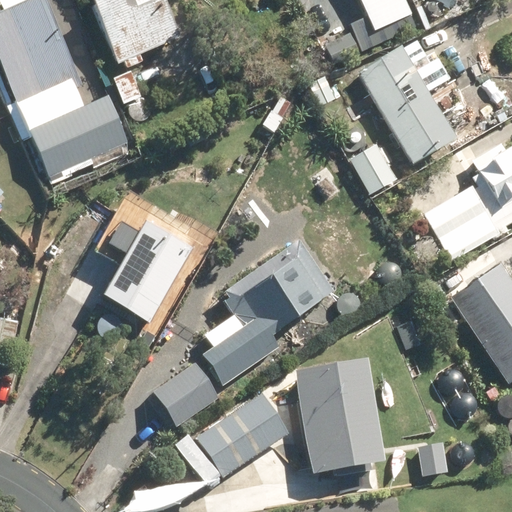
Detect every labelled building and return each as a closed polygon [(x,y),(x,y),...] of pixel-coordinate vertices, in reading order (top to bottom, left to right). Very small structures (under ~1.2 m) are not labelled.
[(81,89),(41,0),(31,0),(0,13),(0,73),(14,105),(8,107),(23,143),(30,140),(48,180),(90,161),(93,168),(127,153),(124,146),(127,145),(106,97),(82,108),(75,92),(81,89)] [(91,0),(93,3),(89,5),(117,66),(123,63),(127,72),(142,65),(139,57),(180,39),(163,0),(91,0)] [(404,0),(358,0),(374,33),(411,15),(404,0)] [(348,36),(324,48),(335,70),(359,57),(348,36)] [(402,149),(387,158),(396,171),(409,163),(413,169),(456,143),(427,95),(450,81),(437,61),(428,67),(416,45),(403,52),(401,49),(357,74),(402,149)] [(140,100),(129,73),(112,81),(122,107),(140,100)] [(511,148),(504,153),(499,146),(471,162),(486,187),(470,197),(489,230),(505,221),(509,227),(511,225),(511,148)] [(375,149),(350,162),(369,196),(394,182),(375,149)] [(465,195),(428,216),(454,262),(491,240),(465,195)] [(119,231),(101,264),(114,271),(99,299),(155,330),(170,302),(165,299),(191,251),(164,237),(162,240),(140,227),(134,239),(119,231)] [(223,295),(226,299),(221,303),(241,330),(201,358),(223,389),(279,349),(271,338),(331,295),(295,244),(223,295)] [(511,287),(499,268),(450,300),(508,386),(511,383),(511,287)] [(0,319),(0,366),(9,368),(17,323),(0,319)] [(389,331),(370,338),(388,381),(407,373),(389,331)] [(364,362),(292,374),(310,478),(382,466),(364,362)] [(511,394),(509,389),(490,399),(511,438),(511,394)] [(195,439),(221,479),(288,436),(262,396),(195,439)] [(192,442),(177,452),(206,496),(221,486),(192,442)] [(442,447),(418,451),(422,478),(446,475),(442,447)]
